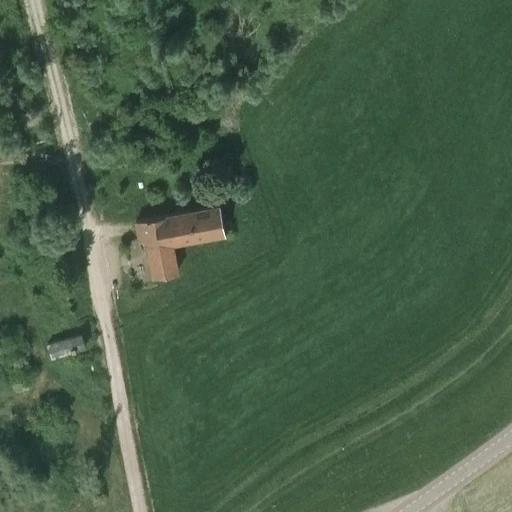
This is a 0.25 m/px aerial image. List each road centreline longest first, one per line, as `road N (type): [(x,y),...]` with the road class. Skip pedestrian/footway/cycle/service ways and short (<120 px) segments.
road 1 (unknown): [(30,0),(142,511)]
road 2 (unclassified): [(416,511),(511,434)]
